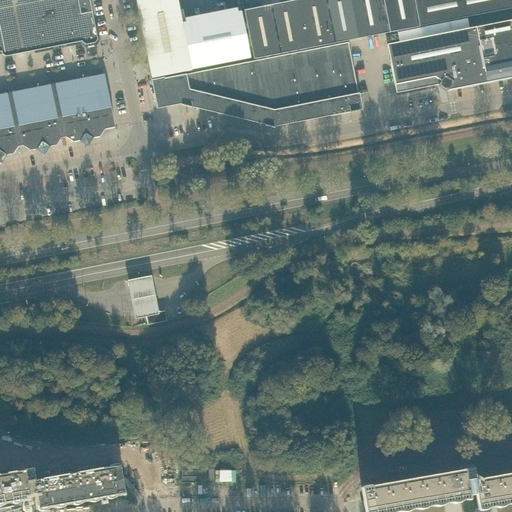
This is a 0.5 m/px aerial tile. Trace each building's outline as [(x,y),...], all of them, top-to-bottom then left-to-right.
[(0,0),(0,51),(1,51),(2,54),(5,56),(82,41),(82,43),(85,45),(95,43),(97,40),(92,12),(89,0),(0,0)] [(191,70),(182,23),(177,0),(136,0),(151,78),(191,71),(191,70)] [(272,5),(270,5),(280,54),(307,49),(297,0),(296,0),(297,0),(297,1),(282,4),(282,3),(279,3),(280,4),(272,6),(272,5)] [(297,0),(307,49),(335,44),(326,0),(302,0),(298,1),(297,0)] [(326,0),(335,44),(357,39),(349,0),(326,0)] [(349,0),(357,39),(390,33),(383,0),(349,0)] [(511,10),(511,0),(413,0),(419,29),(511,10)] [(245,10),(244,11),(253,60),(280,54),(270,5),(270,6),(262,7),(260,7),(260,8),(245,11),(245,10)] [(191,70),(192,69),(238,61),(249,58),(250,58),(250,57),(249,56),(248,46),(244,26),(241,12),(226,14),(199,20),(182,23),(191,70)] [(511,19),(387,45),(394,84),(395,84),(396,93),(430,86),(438,85),(439,85),(441,81),(449,87),(446,91),(447,91),(451,85),(511,72),(511,19)] [(360,104),(350,54),(348,43),(152,81),(157,108),(190,101),(191,107),(192,107),(192,106),(262,123),(273,121),(273,125),(274,127),(274,126),(349,111),(349,112),(349,111),(349,112),(350,112),(349,106),(360,104)] [(115,128),(106,85),(104,74),(63,82),(75,142),(99,137),(104,130),(115,128)] [(73,142),(75,142),(63,82),(37,87),(49,147),(56,146),(61,138),(65,137),(73,142)] [(30,151),(49,147),(37,87),(0,94),(0,102),(7,140),(18,147),(22,146),(30,151)] [(18,147),(7,140),(0,102),(0,156),(13,154),(18,147)] [(152,274),(128,279),(136,317),(159,313),(152,274)] [(166,312),(164,312),(164,311),(146,315),(146,317),(147,317),(148,323),(147,323),(148,325),(166,321),(165,314),(167,314),(166,312)] [(124,491),(121,477),(120,469),(35,484),(32,469),(24,470),(24,473),(0,477),(0,500),(11,499),(20,497),(20,500),(22,511),(23,511),(22,507),(31,505),(32,506),(33,506),(32,505),(38,504),(38,506),(124,491)] [(511,499),(511,476),(475,484),(472,469),(464,470),(464,473),(362,491),(365,511),(373,511),(459,497),(460,500),(461,508),(462,508),(461,506),(462,506),(469,503),(470,505),(471,505),(470,503),(476,500),(477,506),(511,499)]
